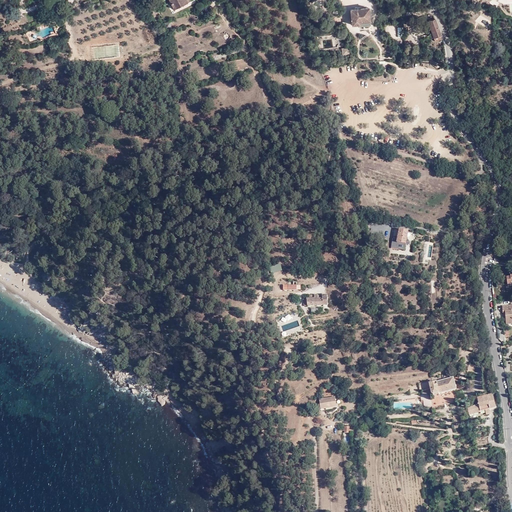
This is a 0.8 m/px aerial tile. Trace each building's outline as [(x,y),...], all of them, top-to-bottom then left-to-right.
[(169,0),(174,9),(191,1),(190,0),(169,0)] [(359,27),(370,25),(368,8),(350,10),(351,25),(359,24),(359,27)] [(433,38),(441,35),(435,19),(428,21),(433,38)] [(405,244),(408,231),(400,230),(397,243),(405,244)] [(511,273),(511,274),(510,275),(509,275),(509,276),(503,277),(504,281),(506,281),(507,286),(511,285),(511,273)] [(324,305),(325,294),(323,294),(323,295),(314,296),(314,299),(304,299),(304,306),(324,305)] [(511,323),(511,305),(502,306),(503,314),(505,314),(506,324),(511,323)] [(443,380),(442,378),(442,376),(439,377),(439,378),(419,384),(419,391),(420,391),(430,388),(431,393),(432,394),(433,394),(440,392),(440,393),(456,389),(453,378),(443,380)] [(279,400),(281,401),(282,400),(284,399),(285,398),(285,396),(284,394),(283,393),(282,392),(280,393),(279,393),(278,394),(277,395),(277,397),(277,398),(278,400),(279,400)] [(493,396),(491,395),(477,398),(479,404),(467,407),(469,414),(481,412),(480,411),(485,410),(486,414),(491,413),(490,409),(496,407),(493,396)] [(337,407),(335,397),(319,399),(320,409),(337,407)]
